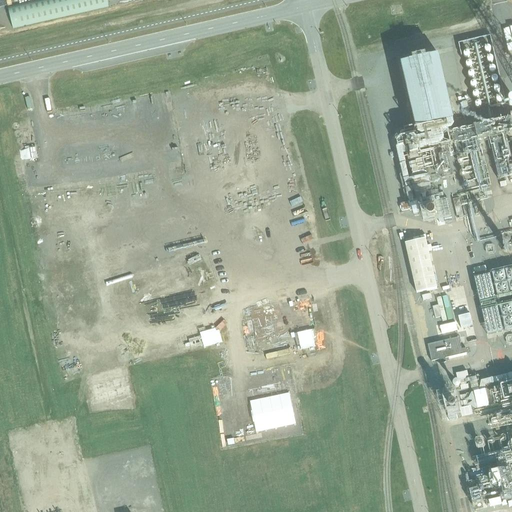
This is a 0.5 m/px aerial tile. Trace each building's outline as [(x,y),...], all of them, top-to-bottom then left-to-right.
[(40,0),(8,8),(13,29),(109,8),(107,0),(40,0)] [(507,50),(505,50),(507,58),(511,56),(511,27),(503,30),(504,35),(501,35),(502,39),(505,39),(507,50)] [(511,118),(494,122),(492,109),(507,105),(492,37),(459,44),(476,109),(487,107),(490,123),(450,132),(454,127),(453,122),(454,121),(439,57),(401,66),(416,130),(403,133),(402,133),(401,134),(401,135),(403,144),(398,145),(396,149),(402,176),(400,176),(405,199),(408,199),(409,202),(401,204),(402,212),(411,210),(412,212),(413,211),(414,217),(420,216),(419,210),(431,207),(431,206),(441,203),(440,201),(442,201),(441,197),(439,198),(439,196),(431,197),(430,193),(434,188),(429,170),(434,169),(436,174),(435,175),(436,179),(442,181),(452,179),(452,177),(455,176),(451,158),(457,157),(458,161),(458,163),(457,164),(458,165),(459,166),(461,166),(463,165),(463,164),(463,162),(468,154),(471,153),(480,188),(481,188),(482,191),(460,196),(461,197),(458,198),(459,199),(461,207),(488,200),(486,192),(487,187),(488,186),(478,141),(489,138),(498,179),(511,176),(502,136),(511,133),(511,118)] [(470,116),(467,102),(462,103),(462,104),(460,104),(463,117),(470,116)] [(462,177),(464,184),(463,185),(463,186),(463,187),(463,188),(464,188),(464,189),(465,189),(466,189),(467,189),(468,188),(468,187),(468,186),(468,185),(467,184),(466,184),(464,177),(465,176),(466,175),(466,174),(465,173),(465,172),(464,172),(463,172),(462,172),(461,172),(461,173),(460,173),(460,174),(460,175),(460,176),(461,176),(461,177),(462,177)] [(459,199),(453,200),(457,219),(464,218),(461,207),(459,199)] [(411,218),(413,227),(420,226),(418,217),(411,218)] [(416,238),(417,241),(413,242),(412,239),(406,240),(406,244),(405,244),(416,293),(437,289),(429,252),(432,251),(431,245),(427,246),(426,239),(423,240),(422,237),(416,238)] [(511,267),(491,273),(498,301),(511,297),(511,302),(499,305),(506,333),(511,331),(511,374),(481,381),(479,388),(480,391),(479,391),(479,388),(477,382),(478,382),(478,381),(477,381),(476,377),(469,379),(467,371),(456,374),(458,382),(456,382),(454,382),(453,384),(453,385),(453,388),(454,389),(455,390),(457,390),(459,389),(460,387),(461,390),(471,389),(474,393),(472,393),(469,398),(468,394),(460,396),(461,400),(463,400),(463,402),(456,405),(457,406),(463,406),(467,405),(467,407),(460,409),(462,417),(473,415),(474,417),(474,418),(475,418),(495,413),(496,416),(494,416),(493,417),(493,418),(488,419),(490,431),(508,427),(511,446),(511,450),(477,459),(479,467),(489,464),(491,474),(471,479),(474,490),(498,484),(503,501),(511,498),(511,486),(511,480),(511,479),(511,459),(511,267)] [(447,321),(441,297),(436,299),(438,306),(433,307),(435,319),(441,317),(442,322),(447,321)] [(456,323),(436,327),(437,334),(457,331),(456,323)] [(462,350),(459,338),(428,345),(432,362),(440,360),(442,363),(446,362),(445,359),(448,358),(449,360),(467,356),(466,354),(467,353),(466,349),(462,350)] [(490,507),(502,505),(500,498),(488,501),(490,507)]
